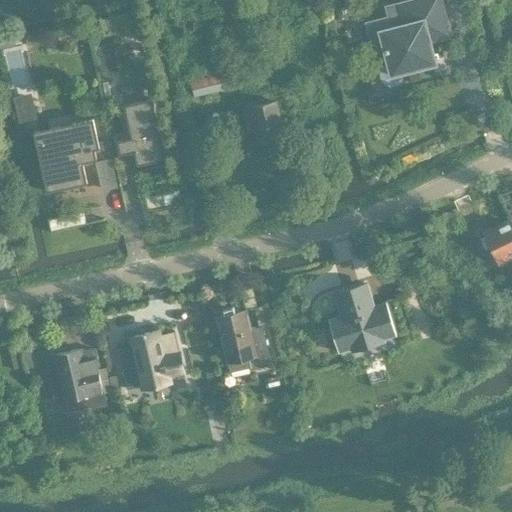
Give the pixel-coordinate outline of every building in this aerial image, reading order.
[(385,50),(389,64),(384,65),(380,73),(382,81),(390,86),(398,84),(403,76),(402,71),(428,65),(432,57),(428,42),(450,36),(440,0),(413,0),(396,5),(401,23),(392,25),(390,17),(367,24),(374,53),(385,50)] [(0,47),(0,49),(16,46),(13,32),(0,35),(0,47)] [(232,86),(229,73),(226,62),(216,64),(219,75),(190,82),(194,96),(232,86)] [(37,120),(31,93),(13,97),(19,124),(37,120)] [(154,98),(125,104),(131,137),(117,140),(120,154),(134,151),(137,165),(166,159),(154,98)] [(276,101),(243,108),(247,125),(254,123),(259,144),(285,138),(276,101)] [(74,122),(34,131),(47,191),(87,183),(82,162),(96,159),(94,149),(99,148),(92,119),(74,122)] [(118,187),(111,158),(95,162),(101,191),(118,187)] [(178,191),(144,198),(146,211),(175,206),(175,203),(180,202),(178,191)] [(81,225),(78,213),(66,216),(68,228),(81,225)] [(484,233),(498,264),(511,257),(511,232),(507,222),(484,233)] [(421,263),(417,249),(396,258),(402,280),(407,278),(405,268),(421,263)] [(374,304),(368,285),(367,281),(333,291),(340,314),(328,318),(338,352),(360,345),(359,340),(372,336),(374,342),(396,335),(386,301),(374,304)] [(305,316),(298,293),(282,298),(290,321),(305,316)] [(252,340),(250,330),(245,311),(217,317),(228,362),(230,372),(251,367),(251,369),(270,365),(264,338),(252,340)] [(134,344),(118,348),(127,388),(143,384),(143,387),(169,382),(168,377),(183,373),(174,331),(158,335),(157,331),(132,337),(134,344)] [(107,367),(98,369),(93,348),(81,351),(80,349),(56,354),(57,360),(47,363),(56,402),(66,400),(68,410),(91,404),(92,407),(106,404),(103,394),(112,392),(107,367)]
